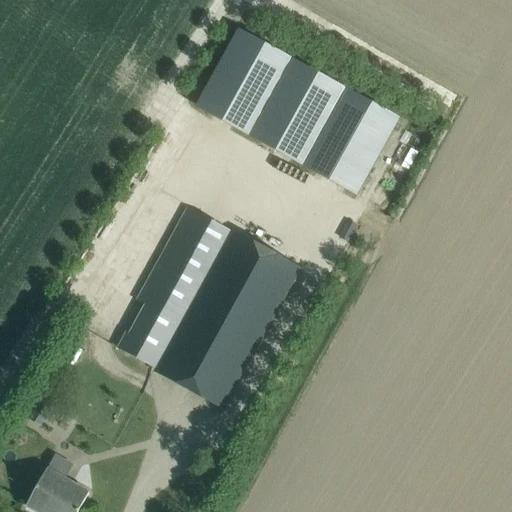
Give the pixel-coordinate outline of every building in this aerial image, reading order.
[(249,135),(292,57),(238,28),(196,107),(249,135)] [(303,165),(346,88),(292,57),(249,135),(303,165)] [(401,118),(346,88),(303,165),(357,196),(401,118)] [(158,370),(232,234),(186,209),(158,260),(167,265),(121,350),(158,370)] [(221,406),(235,381),(296,269),(232,234),(158,370),(157,371),(221,406)] [(36,511),(77,511),(89,492),(71,483),(81,465),(56,452),(26,506),(36,511)]
